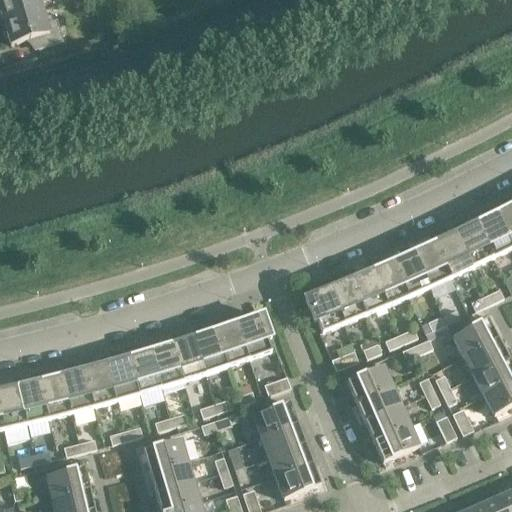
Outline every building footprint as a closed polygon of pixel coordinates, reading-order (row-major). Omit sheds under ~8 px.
[(0,0),(0,23),(1,25),(42,13),(37,0),(0,0)] [(46,26),(42,13),(1,25),(5,40),(8,39),(10,48),(35,41),(38,52),(63,45),(56,23),(46,26)] [(511,204),(511,206),(508,207),(506,209),(504,211),(502,213),(503,214),(496,217),(511,248),(511,204)] [(511,252),(511,248),(496,217),(490,221),(489,219),(486,220),(483,220),(480,221),(478,222),(474,224),(493,262),(511,252)] [(493,262),(474,224),(470,226),(467,228),(465,229),(463,231),(461,233),(461,234),(455,238),(471,272),(493,262)] [(471,272),(455,238),(448,241),(448,239),(445,240),(439,241),(436,242),(432,244),(450,282),(471,272)] [(450,282),(432,244),(426,247),(421,251),(419,252),(420,254),(413,257),(429,292),(450,282)] [(429,292),(413,257),(407,260),(406,258),(403,259),(400,259),(397,260),(395,261),(391,262),(408,301),(429,292)] [(408,301),(391,262),(387,264),(384,266),(380,269),(378,271),(378,272),(372,275),(387,311),(408,301)] [(387,311),(372,275),(365,278),(364,277),(361,277),(356,278),(353,279),(349,280),(365,319),(387,311)] [(365,319),(349,280),(345,282),(342,284),(338,287),(335,288),(336,290),(329,293),(344,328),(365,319)] [(500,292),(485,300),(489,309),(504,302),(500,292)] [(344,328),(329,293),(323,295),(322,294),(319,294),(316,295),(313,295),(310,296),(306,298),(307,302),(304,303),(313,326),(316,325),(321,337),(344,328)] [(489,309),(485,300),(469,307),(473,316),(489,309)] [(457,313),(442,320),(446,329),(461,322),(457,313)] [(243,325),(237,327),(249,364),(272,356),(258,316),(255,317),(252,318),(250,319),(247,321),(243,324),(243,325)] [(446,329),(442,320),(426,327),(430,336),(446,329)] [(452,341),(463,361),(498,342),(487,322),(452,341)] [(249,364),(237,327),(230,330),(229,328),(226,329),(221,329),(218,330),(214,331),(227,371),(249,364)] [(227,371),(214,331),(212,332),(207,334),(202,337),(200,338),(200,340),(193,342),(205,379),(227,371)] [(414,332),(399,339),(402,348),(418,341),(414,332)] [(402,348),(399,339),(383,345),(387,355),(402,348)] [(205,379),(193,342),(187,344),(186,343),(183,343),(177,344),(175,344),(171,345),(183,386),(205,379)] [(508,361),(498,342),(463,361),(473,380),(508,361)] [(428,343),(419,347),(415,349),(419,358),(432,352),(428,343)] [(183,386),(171,345),(166,347),(164,348),(161,349),(159,351),(156,352),(157,354),(150,356),(161,393),(183,386)] [(361,354),(365,364),(381,357),(377,348),(361,354)] [(419,358),(415,349),(401,355),(405,364),(419,358)] [(353,355),(330,364),(335,375),(358,366),(353,355)] [(161,393),(150,356),(143,358),(143,356),(140,356),(137,357),(134,357),(131,357),(127,358),(139,399),(161,393)] [(139,399),(127,358),(123,360),(120,361),(117,362),(115,364),(112,365),(113,367),(106,369),(116,406),(139,399)] [(511,383),(511,369),(508,361),(473,380),(483,399),(511,383)] [(116,406),(106,369),(99,371),(99,369),(96,369),(90,369),(87,370),(83,371),(94,412),(116,406)] [(346,385),(356,406),(392,390),(383,369),(346,385)] [(94,412),(83,371),(79,372),(76,373),(73,374),(71,376),(68,377),(69,379),(62,381),(71,418),(94,412)] [(443,379),(435,383),(441,396),(450,392),(443,379)] [(71,418),(62,381),(55,382),(54,381),(51,381),(45,381),(43,381),(39,382),(49,423),(71,418)] [(290,392),(286,381),(263,389),(267,400),(290,392)] [(49,423),(39,382),(34,383),(32,385),(26,387),(24,388),(24,390),(17,392),(26,429),(49,423)] [(434,395),(428,382),(418,386),(425,399),(434,395)] [(511,409),(511,383),(483,399),(493,419),(511,409)] [(401,410),(392,390),(356,406),(364,426),(401,410)] [(0,391),(0,418),(4,434),(26,429),(17,392),(10,393),(10,392),(7,392),(1,392),(0,391)] [(456,405),(450,392),(441,396),(448,410),(456,405)] [(237,400),(240,410),(257,404),(253,395),(237,400)] [(440,408),(434,395),(425,399),(431,412),(440,408)] [(231,402),(215,408),(218,417),(234,412),(231,402)] [(252,420),(260,441),(297,427),(289,406),(252,420)] [(218,417),(215,408),(199,413),(202,422),(218,417)] [(409,430),(401,410),(364,426),(373,446),(409,430)] [(462,413),(452,418),(462,440),(473,435),(462,413)] [(186,417),(170,422),(173,431),(189,426),(186,417)] [(231,430),(228,420),(214,425),(217,434),(231,430)] [(456,442),(446,420),(435,425),(446,447),(456,442)] [(173,431),(170,422),(154,427),(157,436),(173,431)] [(217,434),(214,425),(200,429),(203,439),(217,434)] [(305,447),(297,427),(260,441),(267,462),(305,447)] [(141,430),(125,435),(127,445),(144,440),(141,430)] [(419,450),(409,430),(373,446),(382,466),(419,450)] [(127,445),(125,435),(108,440),(111,449),(127,445)] [(95,443),(79,447),(81,457),(98,453),(95,443)] [(142,454),(149,476),(187,465),(181,443),(142,454)] [(81,457),(79,447),(62,452),(65,461),(81,457)] [(312,468),(305,447),(267,462),(275,482),(312,468)] [(50,455),(33,459),(35,468),(52,464),(50,455)] [(229,460),(229,461),(234,474),(243,471),(238,457),(229,460)] [(35,468),(33,459),(17,463),(19,472),(20,472),(35,468)] [(213,464),(218,478),(228,475),(223,461),(213,464)] [(193,485),(187,465),(149,476),(155,497),(193,485)] [(320,489),(312,468),(275,482),(283,503),(320,489)] [(45,480),(50,502),(89,493),(84,471),(45,480)] [(248,485),(243,471),(234,474),(238,488),(248,485)] [(232,489),(228,475),(218,478),(223,492),(232,489)] [(179,511),(199,506),(193,485),(155,497),(159,511),(179,511)] [(12,495),(14,505),(28,502),(26,492),(12,495)] [(93,511),(89,493),(50,502),(52,511),(93,511)] [(259,511),(253,494),(242,498),(246,511),(259,511)] [(511,511),(511,494),(500,500),(505,511),(511,511)] [(240,511),(236,499),(225,503),(227,511),(240,511)] [(505,511),(500,500),(480,508),(481,511),(505,511)]
